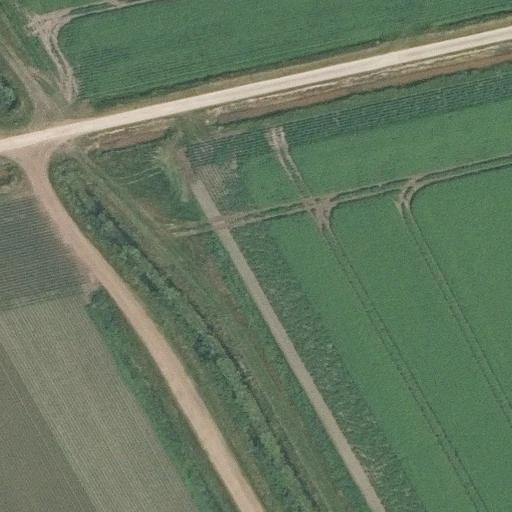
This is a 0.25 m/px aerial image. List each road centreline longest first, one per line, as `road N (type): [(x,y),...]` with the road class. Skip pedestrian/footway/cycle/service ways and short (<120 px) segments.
road 1 (unclassified): [(0,143),(511,30)]
road 2 (track): [(270,511),(165,324),(101,259),(19,139)]
